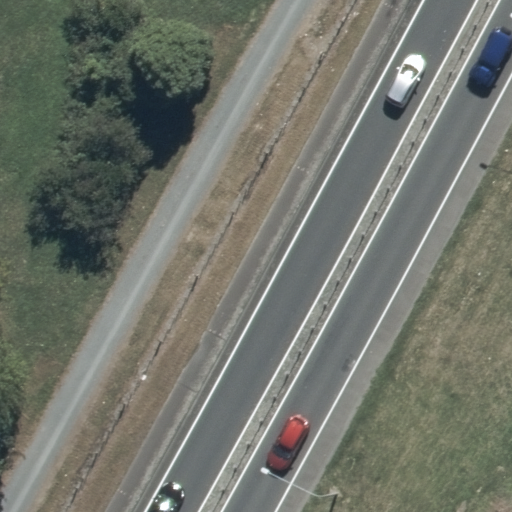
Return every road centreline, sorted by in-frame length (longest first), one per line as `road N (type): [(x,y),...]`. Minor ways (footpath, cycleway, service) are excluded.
road 1 (secondary): [(167,511),(448,0)]
road 2 (secondary): [(511,24),(247,511)]
